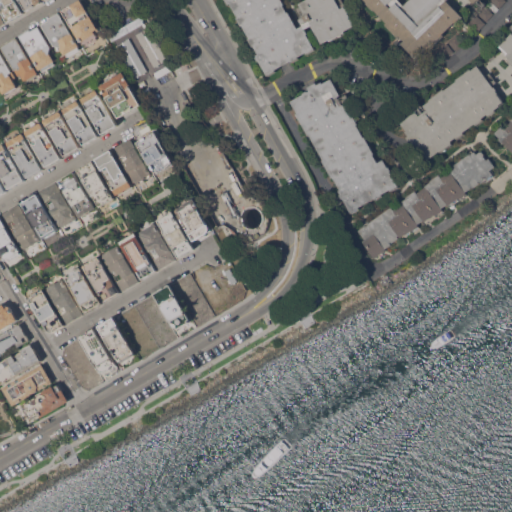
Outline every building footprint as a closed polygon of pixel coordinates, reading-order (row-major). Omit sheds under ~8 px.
[(0,7),(0,0),(16,0),(24,12),(8,21),(0,7)] [(42,0),(42,2),(27,10),(21,0),(42,0)] [(100,30),(96,32),(97,35),(96,36),(97,38),(86,45),(84,42),(83,43),(82,41),(81,41),(63,10),(79,0),(82,0),(83,1),(100,30)] [(276,69),(277,70),(269,75),(261,60),(259,61),(257,56),(258,56),(257,54),(259,53),(255,45),(254,46),(250,38),(251,37),(244,24),(242,25),(238,17),(239,16),(231,3),(229,4),(227,0),(282,0),(285,4),(284,4),(288,11),(289,11),(298,27),(303,25),(300,18),(301,17),(300,15),(305,13),(300,3),(304,0),(337,0),(341,7),(345,5),(346,8),(347,7),(349,11),(348,12),(355,25),(345,30),(345,32),(330,40),(329,39),(322,43),(312,25),(305,29),(306,29),(309,33),(307,33),(316,48),(307,53),(307,52),(299,56),(300,57),(293,61),(292,60),(276,69)] [(478,0),(475,3),(472,0),(449,0),(464,15),(457,22),(457,21),(444,33),(445,34),(428,50),(432,54),(422,63),(403,43),(406,40),(401,35),(400,36),(387,23),(388,22),(375,8),(374,9),(368,2),(369,2),(367,0),(478,0)] [(80,45),(79,46),(80,49),(68,56),(67,53),(65,54),(61,47),(55,45),(42,24),(50,19),(49,18),(60,12),(61,13),(80,45)] [(20,35),(31,28),(32,30),(40,25),(52,46),(51,52),(55,60),(54,61),(56,63),(43,70),(42,68),(40,70),(22,37),(20,35)] [(511,63),(508,59),(509,57),(506,54),(507,52),(499,45),(511,32),(511,63)] [(39,72),(38,73),(38,74),(27,80),(26,80),(22,74),(19,75),(2,46),(18,37),(19,38),(39,72)] [(17,77),(14,78),(18,85),(4,93),(0,86),(0,47),(1,49),(17,77)] [(505,101),(495,109),(496,110),(489,115),(488,113),(483,117),(483,118),(477,123),(476,122),(464,131),(465,132),(457,138),(457,137),(452,141),(453,143),(441,151),(440,150),(429,159),(420,147),(419,148),(416,144),(418,143),(416,141),(413,144),(407,136),(409,135),(406,131),(407,130),(401,122),(417,110),(420,115),(427,109),(424,105),(430,100),(429,99),(444,88),(445,89),(457,80),(456,79),(471,68),(471,69),(478,64),(494,86),(495,85),(498,89),(497,90),(505,101)] [(131,84),(142,104),(119,117),(101,85),(113,78),(113,77),(124,71),(131,84)] [(375,153),(374,154),(379,161),(384,158),(389,166),(390,166),(392,170),(391,170),(399,186),(391,190),(391,189),(383,193),(383,195),(376,198),(360,206),(360,208),(352,212),(344,197),(343,198),(341,194),(342,193),(340,190),(341,189),(334,176),(333,177),(323,160),(324,159),(311,134),(309,135),(298,114),(299,113),(292,100),(304,93),(304,92),(308,90),(308,91),(310,90),(308,86),(317,82),(318,84),(322,81),(323,82),(332,78),(341,95),(337,97),(341,105),(346,102),(353,115),(354,115),(359,124),(358,124),(364,136),(366,135),(375,153)] [(119,125),(103,134),(82,98),(98,89),(119,125)] [(100,136),(85,145),(64,109),(79,100),(100,136)] [(61,110),(64,115),(63,115),(81,146),(66,155),(49,125),(48,125),(45,120),(61,110)] [(511,150),(504,142),(503,143),(498,138),(500,137),(494,132),(502,124),(505,127),(511,120),(511,119),(511,118),(511,117),(511,150)] [(63,157),(47,166),(27,131),(42,122),(63,157)] [(175,160),(175,165),(157,176),(136,141),(156,129),(175,160)] [(29,177),(9,141),(24,133),(44,168),(29,177)] [(152,173),(145,177),(146,178),(137,183),(136,181),(135,182),(126,166),(116,147),(131,138),(152,173)] [(26,179),(11,188),(0,169),(0,146),(5,143),(26,179)] [(134,185),(118,194),(97,158),(113,149),(134,185)] [(495,166),(490,170),(493,174),(481,183),(479,180),(478,181),(479,182),(473,187),(472,185),(471,186),(472,187),(465,191),(467,193),(460,198),(459,197),(448,205),(447,203),(441,207),(443,209),(435,214),(435,213),(424,221),(424,219),(417,224),(419,226),(412,231),(411,229),(400,237),(399,235),(398,236),(399,238),(392,242),(391,241),(390,241),(391,244),(385,248),(386,249),(374,257),(362,240),(365,238),(359,230),(394,204),(395,206),(407,197),(406,196),(415,190),(416,191),(431,181),(430,180),(439,174),(440,175),(455,165),(454,164),(469,153),(470,154),(475,150),(477,153),(481,150),(481,151),(482,150),(484,154),(483,155),(486,159),(489,157),(495,166)] [(116,198),(101,206),(95,195),(94,196),(78,169),(94,160),(116,198)] [(97,207),(81,216),(60,181),(75,171),(97,207)] [(78,218),(76,219),(77,220),(66,227),(65,226),(63,227),(62,225),(61,226),(41,191),(57,182),(78,218)] [(60,229),(45,238),(23,203),(38,193),(60,229)] [(194,198),(200,207),(199,208),(209,225),(210,228),(210,230),(209,231),(208,233),(194,241),(179,214),(180,213),(180,212),(179,213),(178,211),(177,210),(177,208),(178,207),(180,207),(182,206),(184,205),(183,204),(194,198)] [(41,240),(26,249),(25,247),(24,247),(4,213),(20,204),(41,240)] [(196,248),(179,258),(163,230),(164,230),(158,219),(162,217),(162,218),(164,216),(167,214),(171,213),(170,212),(174,210),(196,248)] [(22,250),(6,259),(0,248),(0,215),(1,215),(22,250)] [(177,259),(161,269),(141,234),(142,234),(141,232),(143,230),(142,229),(153,222),(154,224),(156,222),(177,259)] [(158,270),(143,279),(121,241),(136,232),(158,270)] [(140,281),(124,291),(103,254),(119,245),(140,281)] [(121,292),(105,301),(85,265),(100,256),(121,292)] [(103,303),(87,312),(66,275),(82,266),(103,303)] [(84,313),(69,323),(48,289),(49,288),(48,286),(50,285),(49,284),(55,281),(57,284),(59,282),(58,281),(58,279),(59,278),(61,278),(62,279),(63,278),(84,313)] [(191,318),(189,319),(190,321),(179,328),(178,326),(176,327),(172,319),(170,320),(155,293),(171,283),(191,318)] [(66,325),(54,331),(53,332),(51,331),(49,330),(29,296),(43,287),(66,325)] [(19,319),(1,330),(0,329),(0,305),(4,303),(10,305),(19,319)] [(136,354),(122,362),(122,361),(121,361),(118,357),(99,325),(115,316),(136,354)] [(0,335),(21,323),(31,341),(20,348),(17,344),(8,350),(9,351),(5,354),(2,350),(0,350),(0,335)] [(119,366),(118,369),(115,371),(112,370),(111,369),(107,371),(101,372),(81,338),(81,335),(97,326),(119,366)] [(3,383),(0,378),(0,362),(33,344),(42,360),(3,383)] [(14,405),(14,404),(13,405),(3,389),(5,388),(4,387),(9,384),(10,384),(13,383),(12,382),(17,379),(17,380),(20,379),(20,378),(43,364),(46,365),(47,368),(46,370),(48,371),(50,373),(49,375),(49,376),(51,376),(53,379),(53,380),(54,382),(14,405)] [(41,415),(27,423),(19,411),(22,409),(21,406),(37,396),(38,398),(41,395),(42,394),(44,393),(45,394),(44,391),(54,385),(55,386),(59,384),(62,389),(63,389),(69,400),(42,416),(41,415)]
